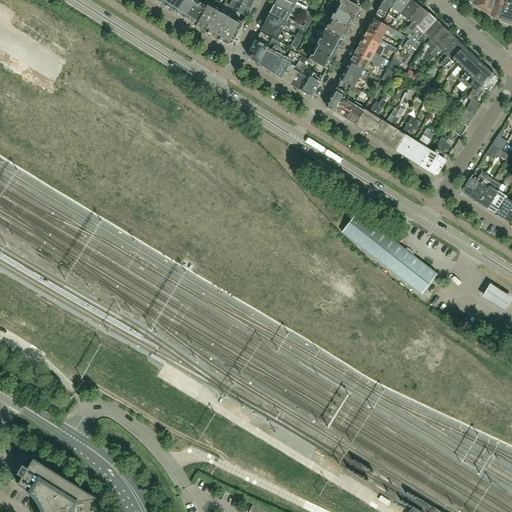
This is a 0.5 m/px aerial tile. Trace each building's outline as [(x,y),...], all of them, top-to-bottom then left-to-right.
[(170,0),(166,6),(175,12),(182,0),(170,0)] [(182,0),(175,12),(184,18),(195,0),(182,0)] [(196,0),(195,0),(184,18),(194,24),(204,4),(205,4),(206,1),(206,0),(201,0),(200,2),(196,0)] [(226,1),(224,5),(233,10),(246,17),(250,8),(234,0),(225,0),(225,1),(226,1)] [(234,0),(250,8),(254,0),(234,0)] [(298,11),(300,8),(284,0),(277,0),(274,5),(291,14),(294,8),(298,11)] [(297,0),(284,0),(300,8),(305,11),(307,8),(302,4),(297,2),(297,0)] [(341,0),(337,9),(354,18),(358,12),(359,10),(360,8),(358,6),(350,2),(345,0),(341,0)] [(390,25),(411,1),(409,0),(397,0),(392,8),(391,8),(383,24),(389,27),(390,25)] [(490,16),(494,0),(476,0),(475,6),(490,16)] [(499,22),(506,0),(494,0),(490,16),(499,22)] [(511,0),(506,0),(499,22),(500,22),(511,26),(511,25),(511,0)] [(409,21),(419,7),(411,1),(390,25),(395,28),(399,22),(400,22),(404,17),(408,20),(409,21)] [(382,21),(390,6),(382,2),(375,17),(382,21)] [(206,31),(217,11),(218,9),(210,5),(209,7),(205,4),(204,4),(194,24),(196,25),(206,30),(206,31)] [(300,29),(302,26),(293,21),(288,18),(291,14),(274,5),(270,14),(291,25),(294,26),(300,29)] [(408,35),(409,35),(409,34),(429,14),(419,7),(409,21),(412,23),(408,28),(406,27),(403,31),(405,32),(408,35)] [(218,38),(229,18),(229,17),(232,12),(228,9),(225,13),(222,11),(221,13),(217,11),(206,31),(217,37),(217,38),(218,38)] [(354,18),(337,9),(331,19),(346,27),(347,27),(349,28),(351,25),(354,18)] [(309,13),(305,21),(310,24),(315,16),(311,14),(309,13)] [(291,25),(270,14),(266,22),(282,30),(285,25),(293,29),(294,26),(291,25)] [(409,34),(409,35),(413,37),(410,40),(408,40),(403,47),(405,48),(404,49),(408,52),(412,48),(413,49),(436,21),(429,14),(409,34)] [(241,26),(243,23),(234,18),(233,20),(229,18),(218,38),(228,44),(228,45),(232,43),(232,42),(241,26)] [(349,28),(347,27),(346,27),(331,19),(326,29),(339,36),(343,39),(345,35),(349,28)] [(393,34),(395,30),(389,27),(383,24),(373,19),(369,28),(384,36),(386,31),(393,34)] [(428,46),(443,27),(436,21),(413,49),(415,51),(427,36),(430,40),(426,44),(428,46)] [(280,34),(282,30),(266,22),(261,30),(284,42),(286,37),(280,34)] [(432,56),(449,34),(443,27),(428,46),(430,47),(427,50),(423,58),(426,61),(427,60),(428,57),(430,54),(432,56)] [(369,28),(364,36),(389,50),(395,53),(397,49),(381,41),(384,36),(369,28)] [(341,42),(343,39),(339,36),(326,29),(320,39),(336,47),(335,48),(338,49),(341,42)] [(295,38),(301,41),(305,33),(300,30),(298,32),(295,38)] [(404,41),(407,37),(395,30),(393,34),(404,41)] [(249,58),(258,64),(268,46),(269,44),(265,42),(264,44),(259,41),(263,36),(259,34),(248,54),(249,58)] [(428,57),(427,60),(430,62),(434,57),(441,50),(445,54),(456,40),(449,34),(432,56),(430,54),(428,57)] [(389,50),(364,36),(359,45),(380,57),(382,53),(386,55),(389,50)] [(266,69),(278,47),(280,43),(272,38),(270,42),(275,45),(273,49),(268,46),(258,64),(265,68),(266,69)] [(297,48),(301,41),(295,38),(291,46),(297,48)] [(332,59),(336,52),(338,49),(335,48),(336,47),(320,39),(320,40),(315,49),(332,59)] [(446,68),(463,47),(456,40),(445,54),(447,56),(441,63),(446,68)] [(380,57),(359,45),(355,54),(374,65),(377,60),(378,60),(380,57)] [(274,74),(284,56),(286,52),(281,49),(278,47),(266,69),(274,74)] [(446,68),(448,70),(454,63),(459,67),(470,53),(463,47),(446,68)] [(409,53),(407,55),(410,57),(415,51),(413,49),(412,48),(409,53)] [(327,69),(328,67),(329,65),(332,59),(315,49),(309,60),(317,64),(324,68),(327,69)] [(290,65),(296,54),(291,51),(287,58),(284,56),(274,74),(282,79),(288,68),(290,65)] [(462,70),(456,77),(460,81),(477,60),(470,53),(459,67),(462,70)] [(374,65),(355,54),(350,63),(360,68),(371,74),(376,66),(374,65)] [(407,55),(402,63),(405,65),(410,57),(407,55)] [(290,84),(303,65),(307,59),(302,56),(295,68),(290,65),(288,68),(282,79),(290,84)] [(382,69),(387,63),(381,58),(376,64),(382,69)] [(460,81),(467,88),(468,87),(484,67),(477,60),(460,81)] [(399,65),(392,61),(388,68),(395,72),(399,65)] [(371,74),(360,68),(350,63),(349,63),(350,63),(347,68),(345,71),(366,83),(371,74)] [(304,73),(307,69),(305,67),(306,66),(303,65),(290,84),(299,89),(308,76),(304,73)] [(474,94),(490,73),(484,67),(468,87),(474,94)] [(379,77),(382,71),(374,68),(372,74),(379,77)] [(388,68),(381,80),(388,84),(395,72),(388,68)] [(396,74),(403,78),(406,74),(399,70),(396,74)] [(366,83),(345,71),(340,80),(346,84),(346,83),(350,86),(356,89),(358,86),(362,88),(366,83)] [(312,95),(323,77),(321,75),(320,76),(313,72),(310,77),(308,76),(299,89),(309,96),(312,95)] [(404,80),(411,84),(416,77),(409,72),(404,80)] [(488,95),(496,82),(496,78),(495,78),(490,73),(474,94),(469,100),(471,102),(470,104),(478,110),(481,105),(477,102),(484,91),(488,95)] [(417,78),(413,85),(418,89),(423,82),(417,78)] [(343,89),(346,84),(340,80),(333,93),(343,99),(346,93),(347,91),(343,89)] [(356,89),(350,86),(347,91),(346,93),(348,95),(351,91),(358,95),(360,91),(356,89)] [(426,97),(419,92),(417,96),(424,101),(426,97)] [(335,113),(343,99),(333,93),(326,105),(327,108),(335,113)] [(372,136),(381,120),(377,118),(388,99),(384,97),(380,104),(379,103),(364,130),(372,136)] [(345,119),(353,105),(343,99),(335,113),(345,119)] [(363,111),(355,125),(364,130),(379,103),(376,101),(369,113),(364,110),(363,111)] [(355,125),(363,111),(353,105),(345,119),(355,125)] [(459,120),(464,111),(456,106),(451,115),(459,120)] [(469,106),(466,111),(474,116),(478,111),(469,106)] [(397,130),(393,128),(404,110),(400,107),(398,111),(397,111),(380,141),(388,146),(397,130)] [(381,120),(372,136),(380,141),(397,111),(394,109),(386,123),(381,120)] [(466,111),(462,116),(471,121),(474,116),(466,111)] [(468,126),(471,121),(462,116),(459,121),(468,126)] [(396,151),(410,127),(415,120),(411,118),(402,133),(397,130),(388,146),(396,151)] [(416,131),(421,122),(415,119),(415,120),(410,127),(396,151),(404,156),(413,140),(409,138),(414,130),(416,131)] [(465,131),(467,127),(459,122),(452,132),(461,137),(465,131)] [(426,137),(429,131),(426,130),(423,135),(418,143),(413,140),(404,156),(412,161),(426,137)] [(420,166),(429,150),(426,148),(431,140),(434,134),(430,132),(429,131),(426,137),(412,161),(420,166)] [(501,138),(503,133),(500,131),(492,145),(500,150),(501,150),(502,149),(506,143),(507,142),(501,138)] [(445,142),(445,143),(447,140),(441,137),(437,145),(439,146),(434,153),(429,150),(420,166),(428,171),(445,142)] [(449,145),(445,143),(445,142),(428,171),(434,174),(438,173),(449,156),(444,153),(446,150),(448,151),(451,146),(449,145)] [(511,147),(506,143),(502,149),(509,154),(511,147)] [(500,150),(492,145),(488,150),(497,155),(500,150)] [(497,155),(488,150),(485,155),(494,160),(497,155)] [(505,161),(508,156),(501,151),(498,156),(505,161)] [(494,160),(485,155),(482,160),(490,165),(494,160)] [(470,198),(483,177),(480,175),(477,179),(474,177),(475,175),(473,174),(463,190),(464,194),(470,198)] [(483,177),(470,198),(472,198),(479,203),(489,187),(484,184),(488,177),(484,175),(483,177)] [(487,208),(501,186),(493,181),(489,187),(479,203),(487,208)] [(496,214),(507,196),(506,197),(501,194),(506,186),(503,184),(501,186),(487,208),(496,214)] [(504,219),(511,206),(511,197),(509,201),(507,200),(508,197),(507,196),(496,214),(504,219)] [(341,232),(421,294),(437,274),(393,240),(373,225),(357,212),(341,232)] [(490,284),(481,297),(503,311),(511,298),(490,284)] [(167,385),(169,380),(159,376),(157,381),(167,385)] [(13,481),(17,473),(18,474),(22,476),(17,484),(26,489),(28,491),(30,493),(32,495),(35,497),(36,500),(38,502),(40,505),(41,508),(42,511),(74,511),(75,503),(96,498),(33,459),(27,468),(23,465),(28,455),(22,452),(6,477),(13,481)]
